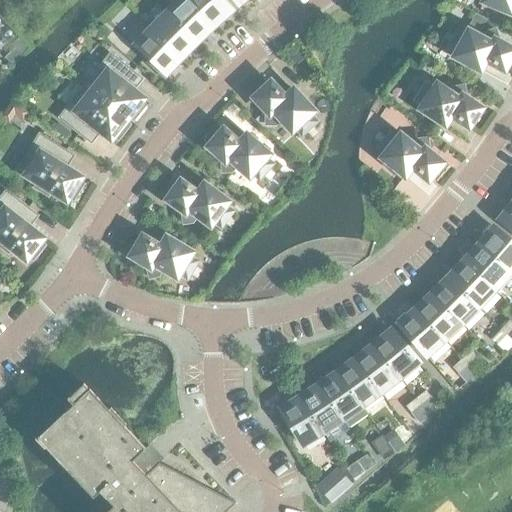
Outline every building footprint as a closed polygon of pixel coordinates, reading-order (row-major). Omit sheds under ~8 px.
[(201,44),(217,29),(190,0),(180,0),(169,11),(201,44)] [(190,0),(217,29),(234,13),(222,0),(190,0)] [(511,0),(483,0),(483,2),(510,14),(511,13),(511,9),(511,0)] [(185,59),(201,44),(169,11),(152,27),(185,59)] [(165,80),(185,59),(152,27),(135,45),(150,59),(146,63),(165,80)] [(511,49),(497,41),(498,39),(495,30),(486,32),(483,39),(468,31),(467,33),(456,28),(445,49),(455,55),(454,57),(480,72),(480,71),(485,62),(504,72),(504,71),(511,56),(511,49)] [(127,86),(136,75),(110,55),(85,86),(127,120),(129,117),(133,120),(145,106),(141,103),(144,99),(127,86)] [(451,117),(468,128),(469,128),(481,109),(464,97),(466,95),(463,86),(454,87),(450,94),(436,85),(435,87),(425,80),(412,101),(421,107),(420,109),(445,126),(445,125),(451,117)] [(293,90),(285,98),(271,82),(253,98),(268,114),(266,115),(266,125),(275,125),(280,120),(292,132),(294,130),(312,113),(314,112),(293,90)] [(125,122),(127,120),(85,86),(60,118),(86,139),(95,127),(111,140),(114,137),(118,140),(129,126),(125,122)] [(246,135),(239,143),(223,130),(207,147),(223,161),(221,163),(222,172),(231,172),(236,166),(249,177),(251,175),(267,157),(269,155),(246,135)] [(60,164),(67,153),(39,135),(31,148),(39,153),(25,176),(38,183),(35,188),(48,196),(50,192),(67,202),(69,198),(73,200),(83,184),(79,182),(81,178),(60,164)] [(418,140),(413,146),(400,135),(398,137),(383,156),(381,158),(404,177),(412,168),(428,182),(443,163),(426,150),(428,148),(427,139),(418,140)] [(204,184),(197,193),(180,181),(166,200),(183,212),(182,215),(183,223),(192,222),(197,216),(210,226),(212,224),(226,204),(228,202),(204,184)] [(24,222),(32,212),(6,192),(0,199),(0,207),(4,210),(0,214),(0,246),(9,253),(12,249),(26,261),(29,257),(33,260),(44,246),(40,242),(43,239),(24,222)] [(511,230),(511,200),(510,200),(496,218),(511,230)] [(490,226),(490,225),(475,243),(509,272),(511,274),(511,243),(492,227),(490,227),(490,226)] [(166,237),(160,247),(143,236),(130,256),(148,267),(147,270),(150,278),(158,276),(162,270),(177,278),(178,276),(191,255),(192,253),(166,237)] [(492,289),(509,272),(475,243),(461,259),(492,289)] [(476,305),(492,289),(461,259),(445,276),(476,305)] [(460,322),(476,305),(445,276),(429,291),(460,322)] [(443,339),(460,322),(429,291),(413,306),(443,339)] [(426,356),(443,339),(413,306),(396,321),(426,356)] [(506,335),(511,329),(511,323),(509,321),(501,330),(506,335)] [(399,378),(418,363),(389,328),(370,343),(399,378)] [(498,344),(506,335),(501,330),(492,338),(498,344)] [(381,393),(399,378),(370,343),(353,356),(381,393)] [(467,365),(476,357),(471,351),(462,359),(467,365)] [(362,406),(381,393),(353,356),(335,369),(362,406)] [(458,373),(467,365),(462,359),(453,368),(458,373)] [(343,420),(362,406),(335,369),(317,382),(343,420)] [(323,432),(343,420),(317,382),(298,394),(323,432)] [(110,408),(108,410),(83,383),(67,399),(73,405),(37,439),(93,498),(99,492),(113,506),(107,511),(226,511),(236,503),(159,463),(156,466),(142,451),(145,449),(140,443),(133,435),(127,430),(124,426),(126,424),(110,408)] [(421,405),(430,397),(426,391),(416,399),(421,405)] [(302,445),(323,432),(298,394),(274,409),(287,431),(292,428),(302,445)] [(411,413),(421,405),(416,399),(406,406),(411,413)]
